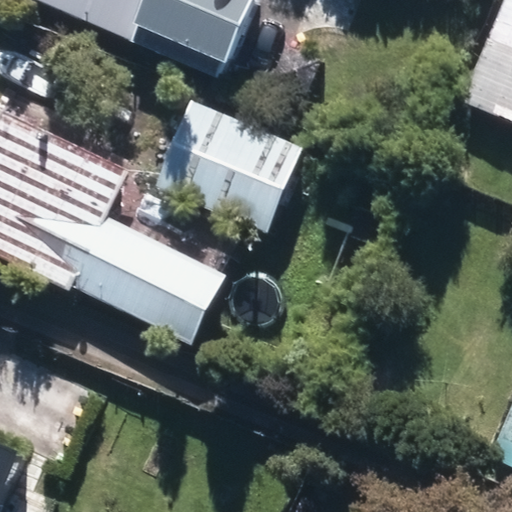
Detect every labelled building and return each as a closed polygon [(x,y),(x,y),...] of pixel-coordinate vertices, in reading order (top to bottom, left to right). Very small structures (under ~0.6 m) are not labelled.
[(16,0),(220,86),(256,0),(16,0)] [(160,186),(268,233),(301,156),(194,108),(160,186)] [(74,292),(195,349),(228,282),(106,223),(129,178),(0,115),(0,261),(72,297),(74,292)] [(0,361),(0,446),(59,473),(94,395),(4,353),(0,361)] [(511,409),(490,461),(511,470),(511,409)]
